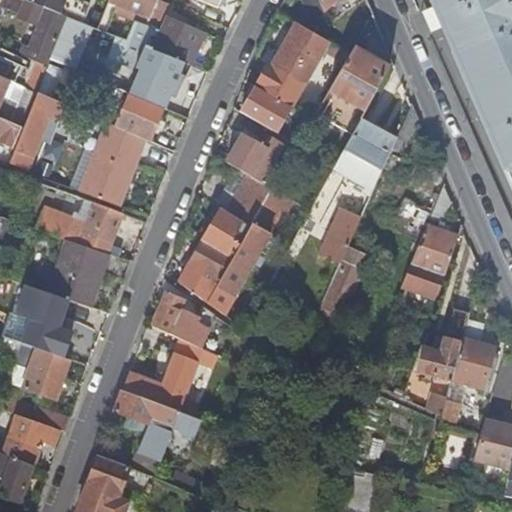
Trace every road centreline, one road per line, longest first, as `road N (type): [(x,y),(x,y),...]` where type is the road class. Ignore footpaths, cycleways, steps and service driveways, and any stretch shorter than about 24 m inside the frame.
road 1 (unclassified): [(269,0),(167,226),(58,511)]
road 2 (residential): [(511,299),(391,0)]
